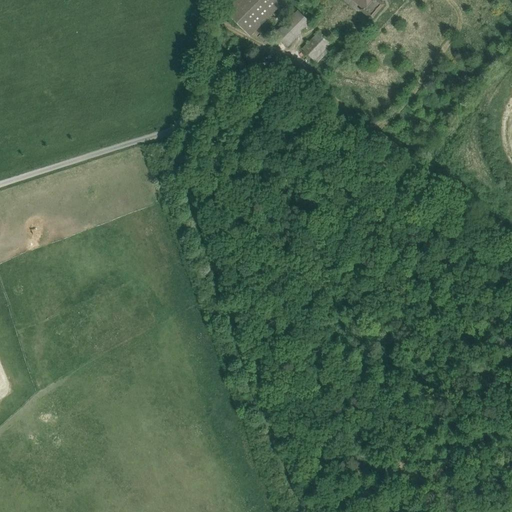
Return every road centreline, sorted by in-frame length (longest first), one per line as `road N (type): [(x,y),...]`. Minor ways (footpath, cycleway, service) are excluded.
road 1 (track): [(271,31),(230,63),(185,159),(189,193),(290,481),(315,511)]
road 2 (track): [(511,274),(413,189),(278,108)]
road 3 (unknown): [(99,511),(0,248)]
road 4 (track): [(0,168),(180,0)]
